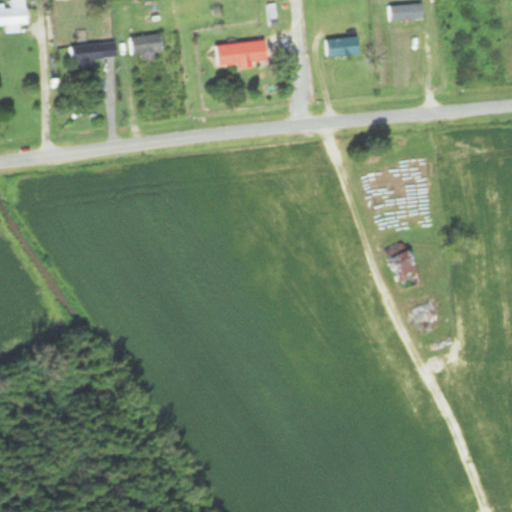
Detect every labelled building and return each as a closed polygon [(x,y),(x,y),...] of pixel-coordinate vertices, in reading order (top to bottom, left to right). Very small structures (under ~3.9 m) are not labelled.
[(0,9),(0,25),(27,24),(25,0),(18,0),(12,0),(12,9),(0,9)] [(422,21),(422,5),(387,5),(387,21),(422,21)] [(161,55),(161,36),(129,36),(129,55),(161,55)] [(325,56),(359,56),(359,38),(325,38),(325,56)] [(116,58),(115,43),(68,46),(70,65),(90,63),(89,60),(116,58)] [(267,65),(266,47),(227,50),(229,68),(267,65)] [(422,281),(409,251),(389,260),(402,290),(422,281)]
